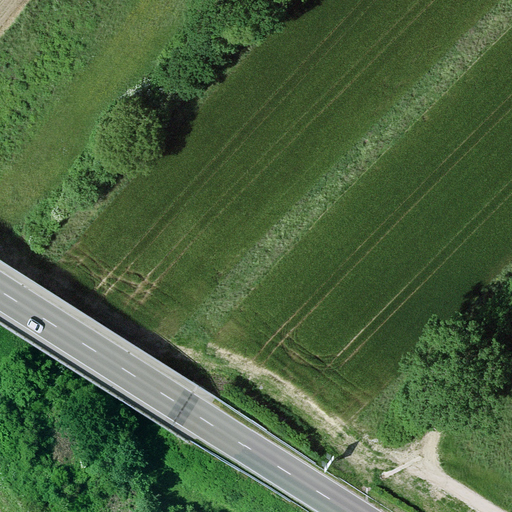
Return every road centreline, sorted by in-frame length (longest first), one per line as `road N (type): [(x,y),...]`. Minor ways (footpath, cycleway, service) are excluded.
road 1 (secondary): [(0,292),(348,511)]
road 2 (track): [(495,511),(363,431)]
